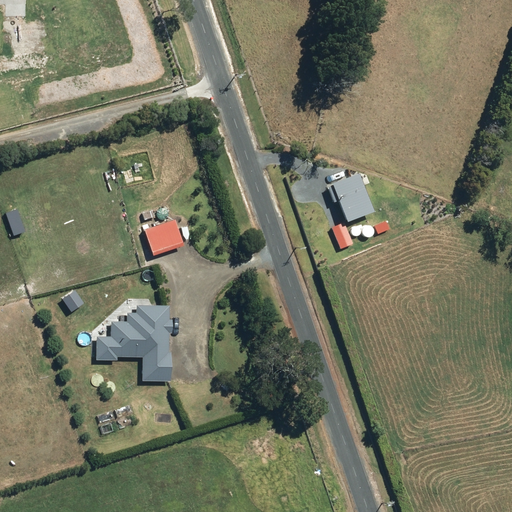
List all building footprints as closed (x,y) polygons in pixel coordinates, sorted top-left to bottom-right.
[(372,211),(357,175),(354,177),(353,175),(331,184),(332,186),(327,187),(341,221),(346,219),(347,220),(372,211)] [(314,192),(310,179),(292,185),(297,198),(314,192)] [(416,214),(421,224),(443,215),(439,205),(416,214)] [(144,230),(152,255),(182,245),(174,220),(144,230)] [(344,222),(331,227),(339,248),(352,243),(344,222)] [(96,336),(96,358),(116,358),(116,356),(142,356),(142,380),(170,380),(170,352),(169,352),(169,332),(171,332),(171,320),(169,320),(169,305),(136,305),(136,313),(127,313),(127,321),(110,321),(110,336),(96,336)]
